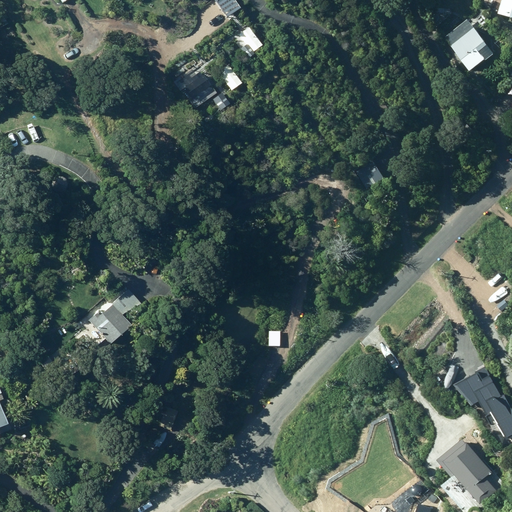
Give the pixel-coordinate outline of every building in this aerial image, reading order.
[(511,17),(511,0),(503,0),(499,14),(511,17)] [(0,19),(0,27),(1,29),(9,23),(4,16),(0,19)] [(445,37),(465,64),(467,62),(474,71),(493,57),(487,48),(488,47),(468,20),(445,37)] [(181,95),(193,112),(214,98),(201,80),(181,95)] [(369,190),(386,179),(374,160),(357,171),(369,190)] [(65,200),(58,194),(55,197),(62,203),(65,200)] [(91,321),(113,345),(134,326),(125,315),(144,305),(130,288),(112,304),(113,306),(101,317),(98,314),(91,321)] [(282,346),(282,331),(269,331),(269,347),(282,346)] [(510,438),(511,436),(511,407),(489,366),(456,384),(476,405),(488,399),(510,438)] [(172,430),(178,415),(170,412),(164,428),(172,430)] [(456,476),(481,505),(498,491),(487,479),(494,473),(469,443),(467,444),(464,440),(438,461),(453,478),(456,476)]
